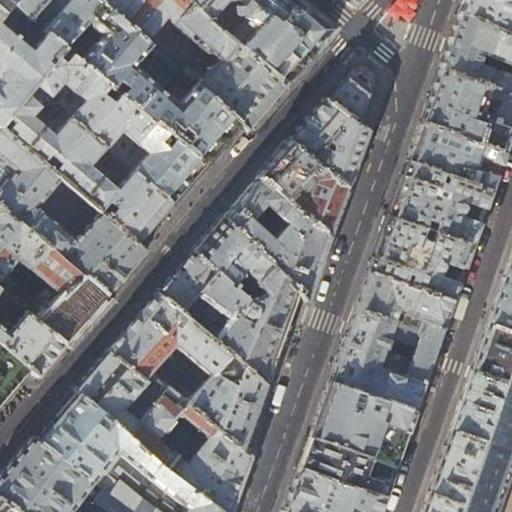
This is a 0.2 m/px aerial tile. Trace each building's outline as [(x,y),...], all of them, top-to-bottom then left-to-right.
[(0,0),(0,122),(5,117),(28,88),(54,55),(61,47),(40,29),(6,0),(0,0)] [(6,0),(40,29),(64,0),(6,0)] [(232,131),(239,123),(192,85),(183,96),(174,89),(167,98),(155,87),(158,84),(145,72),(142,75),(133,67),(149,47),(142,40),(96,0),(64,0),(40,29),(61,47),(69,53),(106,83),(116,92),(204,164),(209,158),(232,131)] [(264,107),(283,85),(227,36),(206,18),(196,9),(195,7),(187,0),(96,0),(142,40),(163,16),(206,52),(207,51),(216,59),(198,80),(186,69),(181,75),(192,85),(239,123),(246,130),(247,129),(246,128),(264,107)] [(300,0),(201,0),(195,7),(196,9),(206,18),(220,0),(236,0),(239,2),(239,5),(232,6),(231,13),(239,13),(244,17),(227,36),(283,85),(285,86),(300,68),(333,29),(300,0)] [(511,0),(463,0),(458,13),(511,33),(511,0)] [(446,48),(439,69),(511,94),(511,33),(458,13),(449,40),(446,48)] [(174,198),(204,164),(116,92),(109,100),(99,91),(106,83),(69,53),(61,61),(54,55),(28,88),(42,99),(58,80),(81,100),(67,118),(103,148),(118,129),(146,152),(130,171),(170,203),(174,198)] [(329,92),(323,99),(343,115),(355,125),(359,113),(358,113),(361,108),(363,102),(364,102),(367,95),(367,93),(374,83),(374,73),(370,70),(364,66),(354,66),(344,77),(343,77),(338,83),(339,84),(335,87),(330,93),(329,92)] [(511,124),(511,94),(439,69),(433,85),(420,124),(502,153),(511,124)] [(165,208),(170,203),(130,171),(115,189),(88,166),(103,148),(67,118),(51,136),(27,116),(42,99),(28,88),(5,117),(10,122),(2,131),(39,161),(46,152),(57,162),(49,170),(60,178),(91,205),(136,243),(165,208)] [(303,119),(285,139),(308,161),(343,115),(323,99),(321,97),(303,119)] [(360,129),(355,125),(343,115),(308,161),(311,164),(345,188),(354,162),(365,132),(360,129)] [(413,144),(407,161),(489,190),(496,171),(502,153),(420,124),(413,144)] [(145,251),(136,243),(91,205),(68,233),(65,231),(67,229),(48,213),(46,215),(36,208),(60,178),(49,170),(39,161),(2,131),(0,128),(0,205),(80,272),(106,296),(138,258),(145,251)] [(267,161),(255,175),(281,200),(311,164),(308,161),(285,139),(267,161)] [(397,185),(387,213),(470,243),(483,206),(489,190),(407,161),(406,161),(397,185)] [(337,209),(345,188),(311,164),(281,200),(328,235),(337,209)] [(328,235),(281,200),(255,175),(235,197),(220,215),(270,267),(296,293),(304,301),(317,266),(328,235)] [(0,275),(16,256),(62,295),(80,272),(0,205),(0,275)] [(378,238),(368,270),(451,300),(455,288),(470,243),(387,213),(378,238)] [(214,222),(190,250),(212,272),(227,285),(241,295),(245,291),(233,281),(240,273),(252,284),(270,267),(220,215),(218,218),(214,222)] [(169,275),(154,292),(180,315),(212,272),(190,250),(169,275)] [(511,250),(502,280),(500,284),(486,325),(511,333),(511,250)] [(276,348),(296,293),(270,267),(252,284),(249,287),(258,295),(250,299),(243,297),(241,295),(227,285),(212,272),(180,315),(263,383),(276,348)] [(451,300),(368,270),(347,329),(339,353),(328,382),(413,411),(424,379),(431,358),(451,300)] [(78,327),(106,296),(80,272),(62,295),(49,309),(74,332),(78,327)] [(57,352),(64,344),(37,321),(26,310),(14,324),(8,319),(4,323),(0,319),(0,303),(4,303),(9,297),(2,289),(0,288),(0,346),(26,369),(35,377),(57,352)] [(252,417),(263,383),(180,315),(154,292),(105,350),(160,395),(178,409),(185,401),(241,449),(252,417)] [(69,338),(74,332),(49,309),(49,308),(37,321),(64,344),(69,338)] [(511,333),(486,325),(479,345),(470,371),(511,385),(511,333)] [(0,399),(9,389),(26,369),(0,346),(0,399)] [(71,389),(73,391),(125,435),(160,395),(105,350),(95,361),(83,375),(71,389)] [(510,453),(511,448),(511,385),(470,371),(461,397),(449,430),(502,450),(510,453)] [(319,407),(308,436),(393,466),(394,466),(401,444),(413,411),(328,382),(319,407)] [(51,418),(33,439),(136,511),(218,511),(125,435),(73,391),(51,418)] [(249,457),(241,449),(185,401),(178,409),(160,395),(125,435),(218,511),(229,511),(239,487),(249,457)] [(489,511),(510,453),(502,450),(449,430),(434,471),(420,511),(489,511)] [(304,449),(298,467),(383,497),(388,483),(393,466),(308,436),(304,449)] [(136,511),(33,439),(31,437),(4,468),(0,473),(0,498),(19,511),(136,511)] [(290,488),(282,511),(283,511),(377,511),(383,497),(298,467),(290,488)] [(0,511),(19,511),(0,498),(0,511)]
